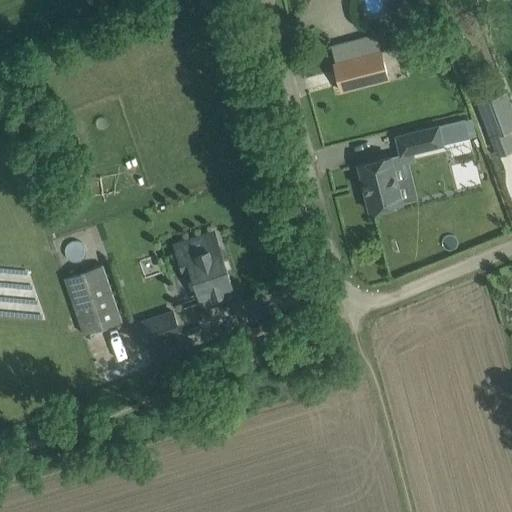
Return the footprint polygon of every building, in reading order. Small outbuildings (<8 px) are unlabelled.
[(335,64),(341,91),(388,79),(381,52),(335,64)] [(476,103),(489,138),(511,128),(511,108),(506,92),(476,103)] [(395,135),(400,156),(445,145),(440,124),(395,135)] [(359,159),(395,152),(391,131),(355,138),(359,159)] [(391,156),(359,164),(370,211),(402,203),(391,156)] [(176,245),(186,275),(193,273),(203,302),(234,291),(227,270),(225,271),(222,263),(224,263),(218,246),(209,249),(204,236),(176,245)] [(64,277),(84,334),(122,321),(102,264),(64,277)] [(135,324),(143,349),(181,336),(173,311),(135,324)]
